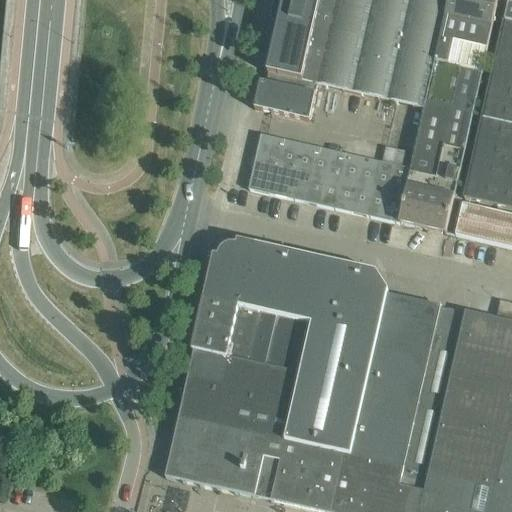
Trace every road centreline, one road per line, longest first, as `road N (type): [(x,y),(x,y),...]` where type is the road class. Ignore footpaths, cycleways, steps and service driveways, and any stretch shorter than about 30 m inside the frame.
road 1 (residential): [(186,213),(511,286)]
road 2 (secondary): [(186,213),(153,263),(120,279),(95,280),(54,254),(31,185)]
road 3 (residential): [(113,390),(93,354),(26,281),(20,247),(31,185)]
road 4 (secondary): [(113,390),(135,376),(162,337),(186,213)]
road 5 (unknown): [(76,0),(64,171)]
road 6 (secondary): [(29,145),(42,0)]
road 7 (secondary): [(186,213),(213,84)]
road 8 (residential): [(121,511),(134,454),(113,390)]
road 9 (secondary): [(0,365),(54,398),(113,390)]
